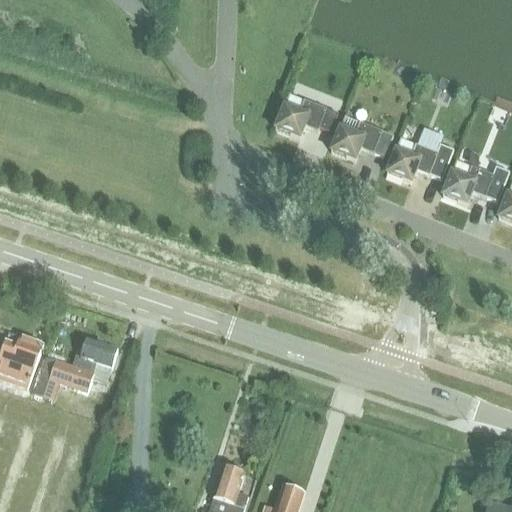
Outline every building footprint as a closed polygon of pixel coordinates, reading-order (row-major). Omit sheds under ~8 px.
[(288,99),(275,134),(299,143),(304,130),(317,135),(318,132),(330,137),(338,118),(326,113),(288,99)] [(360,152),(373,158),(384,162),(393,140),(344,121),(330,156),(355,165),(360,152)] [(441,185),(453,155),(439,149),(436,157),(400,143),(386,178),(410,188),(415,175),(441,185)] [(492,179),(456,165),(442,200),(466,210),(471,197),(497,207),(509,177),(495,172),(492,179)] [(511,187),(497,222),(511,227),(511,187)] [(0,384),(7,387),(23,393),(33,368),(36,369),(43,351),(8,338),(0,359),(0,384)] [(106,391),(117,358),(85,347),(80,363),(75,362),(72,371),(46,363),(34,399),(53,405),(58,390),(87,400),(92,386),(106,391)] [(223,474),(209,511),(244,511),(247,502),(237,499),(243,480),(223,474)] [(282,494),(275,511),(300,511),(304,501),(282,494)]
